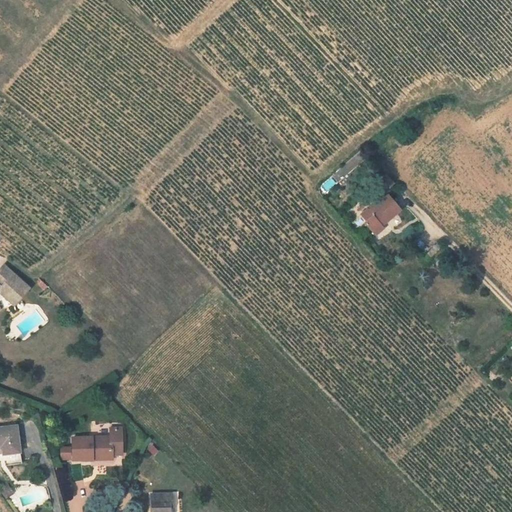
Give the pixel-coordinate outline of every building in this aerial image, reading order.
[(368,209),(361,215),(367,221),(365,223),(375,236),(384,228),(381,225),(379,222),(384,218),(387,220),(401,209),(388,195),(377,205),(370,211),(368,209)] [(0,292),(14,305),(28,289),(3,266),(0,269),(0,292)] [(20,452),(16,426),(0,428),(0,454),(3,454),(5,466),(21,464),(20,452)] [(110,438),(72,439),(72,460),(92,459),(92,457),(112,457),(112,452),(121,452),(121,429),(110,429),(110,438)] [(69,440),(60,440),(61,458),(69,458),(69,440)] [(153,455),(157,451),(152,446),(148,450),(153,455)] [(6,500),(14,494),(9,487),(1,492),(6,500)] [(173,495),(151,495),(151,511),(171,511),(171,509),(173,509),(173,495)]
